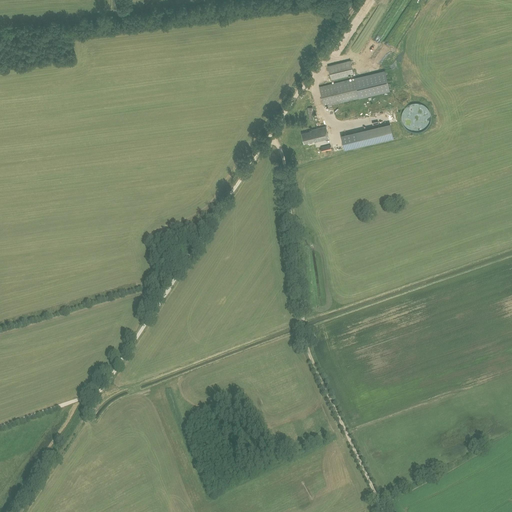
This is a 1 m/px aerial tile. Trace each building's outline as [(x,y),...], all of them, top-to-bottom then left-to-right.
[(386,35),(394,22),(388,18),(376,39),(379,41),(382,37),(383,38),(385,34),(386,35)] [(386,50),(393,53),(409,22),(402,18),(386,50)] [(355,74),(351,60),(328,66),(332,80),(355,74)] [(385,71),(320,87),(325,106),(359,98),(359,99),(390,91),(385,71)] [(312,131),(302,134),(305,143),(314,141),(315,142),(329,139),(326,126),(312,130),(312,131)] [(337,136),(340,149),(354,146),(351,133),(337,136)] [(328,158),(327,155),(333,153),(331,144),(322,147),(323,152),(321,153),(322,159),(328,158)]
